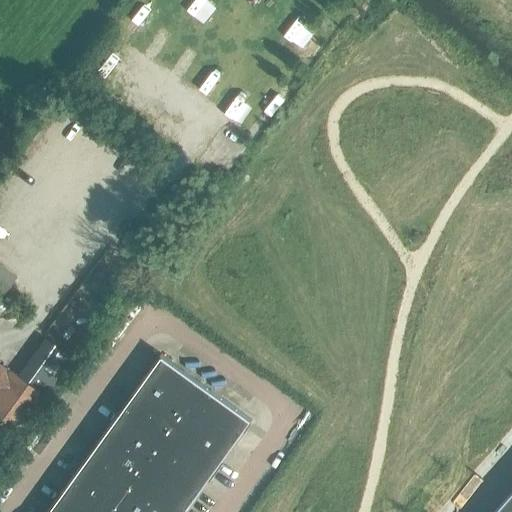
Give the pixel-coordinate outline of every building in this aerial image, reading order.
[(0,270),(0,292),(3,294),(13,281),(0,270)] [(0,298),(0,315),(9,304),(0,298)] [(0,452),(44,393),(45,394),(73,357),(47,338),(20,375),(12,369),(11,370),(0,361),(0,452)] [(191,511),(253,426),(159,359),(49,511),(191,511)] [(511,511),(511,493),(495,511),(511,511)]
